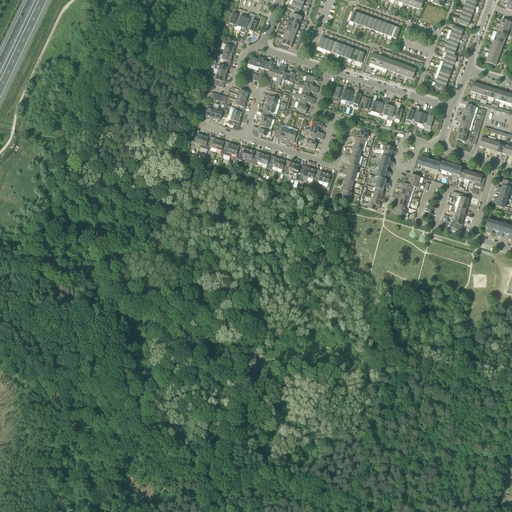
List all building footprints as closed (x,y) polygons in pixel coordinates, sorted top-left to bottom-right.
[(424,1),(422,0),(418,0),(416,9),(420,10),(424,1)] [(300,10),(301,10),(303,6),(293,2),(291,6),(300,10)] [(236,15),(233,14),(229,24),(234,25),(233,27),(237,28),(237,27),(238,24),(235,23),(236,19),(238,19),(241,10),(238,9),(236,15)] [(241,28),(245,18),(242,17),(244,11),(241,10),(238,19),(236,19),(235,23),(238,24),(237,27),(241,28)] [(349,22),(354,24),(358,14),(353,12),(349,22)] [(250,24),(253,15),(250,14),(248,19),(245,18),(241,28),(240,32),(244,33),(245,31),(249,32),(249,31),(250,29),(246,27),(248,23),(250,24)] [(300,22),(302,18),(292,14),(290,19),(300,22)] [(249,31),(253,33),(257,23),(254,22),(256,16),(253,15),(250,24),(248,23),(246,27),(250,29),(249,31)] [(458,23),(468,27),(469,23),(460,19),(458,23)] [(511,24),(502,20),(500,25),(510,28),(511,24)] [(299,27),(289,23),(286,22),(285,26),(287,27),(297,31),(299,27)] [(463,31),(453,27),(452,32),(461,35),(463,31)] [(400,30),(395,28),(392,38),(396,39),(400,30)] [(326,40),(322,38),(318,48),(322,50),(326,40)] [(292,44),(283,40),(281,44),(279,43),(277,48),(286,51),(288,47),(291,48),(292,44)] [(327,51),(330,41),(326,40),(322,50),(321,53),(325,54),(327,51)] [(236,45),(229,43),(228,46),(223,44),(221,49),(225,50),(233,53),(233,52),(234,50),(235,51),(236,45)] [(356,62),(361,64),(364,54),(360,52),(356,62)] [(373,68),(374,66),(378,56),(373,54),(369,67),(373,68)] [(231,60),(231,58),(223,55),(221,60),(224,61),(223,63),(230,66),(232,60),(231,60)] [(256,59),(253,67),(259,68),(262,59),(259,58),(258,60),(256,59)] [(496,66),(497,62),(487,58),(486,63),(496,66)] [(387,70),(390,61),(386,59),(383,69),(382,72),(386,73),(387,70)] [(229,71),(230,66),(223,63),(216,61),(214,69),(227,73),(228,70),(229,71)] [(269,64),(267,63),(264,70),(269,72),(271,67),(273,62),(270,61),(269,64)] [(269,72),(268,76),(266,82),(268,83),(269,80),(273,81),(273,78),(276,71),(273,70),(275,63),(273,62),(271,67),(269,72)] [(276,82),(278,83),(283,65),(281,64),(278,72),(276,71),(273,78),(273,81),(276,82)] [(287,74),(284,73),(286,66),(283,65),(278,83),(277,86),(280,86),(280,83),(284,84),(284,81),(287,74)] [(412,68),(408,78),(412,80),(416,70),(412,68)] [(217,75),(225,78),(226,75),(227,76),(228,73),(227,73),(214,69),(213,74),(217,75)] [(293,84),(296,74),(290,73),(289,75),(287,74),(284,81),(293,84)] [(217,83),(224,85),(225,83),(226,80),(224,80),(225,78),(217,75),(215,80),(211,79),(209,84),(214,86),(216,86),(217,83)] [(307,76),(306,78),(305,82),(312,84),(313,81),(316,82),(317,79),(307,76)] [(305,82),(304,85),(298,83),(298,85),(313,90),(314,87),(312,86),(312,84),(305,82)] [(336,88),(333,98),(338,99),(337,101),(341,102),(341,100),(342,98),(339,97),(340,93),(342,93),(344,84),(342,83),(340,89),(336,88)] [(445,87),(436,83),(434,88),(444,91),(445,87)] [(473,83),(470,92),(476,94),(479,85),(473,83)] [(346,102),(349,92),(345,91),(347,85),(344,84),(342,93),(340,93),(339,97),(342,98),(341,100),(346,102)] [(302,89),(302,92),(309,95),(310,92),(312,93),(313,90),(298,85),(297,87),(302,89)] [(479,85),(476,94),(482,95),(485,87),(479,85)] [(352,93),(349,92),(346,102),(350,103),(349,105),(353,106),(353,104),(354,102),(351,101),(352,96),(354,97),(357,88),(354,87),(352,93)] [(491,89),(485,87),(482,95),(488,97),(491,89)] [(361,97),(361,95),(358,94),(359,88),(357,88),(354,97),(352,96),(351,101),(354,102),(353,104),(358,105),(360,99),(361,97)] [(496,90),(491,89),(488,97),(494,99),(496,90)] [(496,90),(494,99),(499,101),(502,92),(496,90)] [(302,92),(300,98),(310,101),(311,98),(308,97),(309,95),(302,92)] [(508,94),(502,92),(499,101),(505,103),(508,94)] [(275,98),(268,96),(267,99),(269,99),(268,102),(276,104),(278,100),(280,100),(282,95),(276,93),(275,96),(275,98)] [(366,100),(365,103),(363,110),(367,111),(367,112),(371,114),(371,112),(372,110),(368,109),(369,105),(371,105),(374,96),(371,95),(370,101),(366,100)] [(375,113),(378,103),(375,102),(377,96),(374,96),(371,105),(369,105),(368,109),(372,110),(371,112),(375,113)] [(382,104),(378,103),(375,113),(379,115),(379,116),(383,117),(383,116),(384,114),(380,112),(381,108),(383,109),(386,99),(383,98),(382,104)] [(387,117),(390,107),(387,106),(389,100),(386,99),(383,109),(381,108),(380,112),(384,114),(383,116),(387,117)] [(238,106),(237,109),(244,111),(246,106),(244,105),(245,103),(237,100),(235,105),(238,106)] [(394,108),(390,107),(387,117),(391,118),(391,120),(395,121),(395,120),(396,117),(392,116),(393,112),(395,112),(398,103),(395,102),(394,108)] [(299,103),(297,110),(292,108),(292,110),(306,115),(307,109),(305,108),(306,105),(299,103)] [(400,121),(403,111),(399,110),(401,104),(398,103),(395,112),(393,112),(392,116),(396,117),(395,120),(400,121)] [(213,107),(207,105),(204,104),(201,114),(205,115),(205,117),(207,118),(207,119),(209,120),(213,107)] [(413,111),(409,110),(406,120),(410,121),(410,123),(414,124),(414,123),(415,120),(411,119),(413,115),(414,116),(417,106),(414,105),(413,111)] [(473,113),(475,107),(466,105),(465,111),(473,113)] [(275,109),(266,106),(266,109),(264,108),(263,114),(276,118),(277,115),(273,114),(275,109)] [(418,124),(421,114),(418,113),(420,107),(417,106),(414,116),(413,115),(411,119),(415,120),(414,123),(418,124)] [(212,119),(215,120),(218,109),(213,107),(209,120),(212,121),(212,119)] [(217,122),(219,123),(222,113),(223,110),(218,109),(215,120),(217,121),(217,122)] [(232,116),(240,118),(241,116),(242,116),(244,111),(237,109),(236,111),(234,111),(232,116)] [(425,115),(421,114),(418,124),(422,125),(422,127),(426,128),(426,126),(427,124),(423,123),(424,119),(426,119),(429,110),(427,109),(425,115)] [(426,126),(431,128),(434,118),(430,117),(432,111),(429,110),(426,119),(424,119),(423,123),(427,124),(426,126)] [(463,116),(472,119),(473,113),(465,111),(463,116)] [(262,122),(270,124),(272,120),(275,121),(276,118),(263,114),(261,119),(262,119),(262,122)] [(232,116),(231,120),(228,121),(228,124),(232,125),(232,124),(239,126),(241,121),(240,121),(240,118),(232,116)] [(461,122),(470,125),(472,126),(474,120),(471,119),(472,119),(463,116),(461,122)] [(323,122),(314,119),(313,121),(311,128),(318,130),(319,127),(322,128),(323,122)] [(459,128),(468,131),(470,131),(472,126),(470,125),(461,122),(459,128)] [(282,130),(283,126),(280,125),(278,131),(276,138),(281,140),(282,139),(284,139),(287,131),(282,130)] [(260,135),(266,137),(268,132),(271,133),(272,131),(269,129),(266,129),(259,126),(257,132),(258,132),(258,134),(258,135),(260,135)] [(287,131),(284,139),(287,140),(286,141),(289,142),(289,141),(292,133),(293,129),(288,128),(287,131)] [(324,137),(325,135),(320,133),(318,132),(318,130),(311,128),(310,131),(304,129),(304,131),(305,132),(324,137)] [(466,136),(468,131),(459,128),(458,134),(466,136)] [(297,132),(296,134),(292,133),(289,141),(292,142),(291,143),(296,144),(300,133),(297,132)] [(304,134),(309,135),(308,139),(315,141),(316,138),(323,140),(324,137),(305,132),(304,134)] [(200,148),(201,145),(204,137),(201,136),(202,135),(196,133),(193,143),(196,144),(195,147),(200,148)] [(456,140),(464,142),(466,136),(458,134),(456,140)] [(206,137),(204,137),(201,145),(200,148),(208,151),(210,145),(212,138),(206,136),(206,137)] [(493,142),(494,139),(489,137),(487,140),(485,149),(491,151),(493,142)] [(216,150),(219,141),(217,141),(217,139),(212,138),(210,145),(212,146),(212,148),(211,151),(215,153),(216,150)] [(355,143),(363,146),(365,141),(357,138),(356,138),(355,140),(356,141),(355,143)] [(487,140),(482,138),(479,147),(485,149),(487,140)] [(308,139),(305,147),(315,150),(317,144),(314,143),(315,141),(308,139)] [(221,152),(220,154),(223,155),(227,143),(222,141),(221,142),(219,141),(216,150),(221,152)] [(499,144),(493,142),(491,151),(496,152),(499,144)] [(232,144),(227,143),(223,155),(231,158),(232,154),(234,146),(232,145),(232,144)] [(393,146),(384,143),(382,151),(394,154),(394,152),(393,151),(394,148),(392,148),(393,146)] [(502,154),(505,145),(499,144),(496,152),(502,154)] [(508,156),(511,147),(505,145),(502,154),(508,156)] [(234,146),(232,154),(237,156),(236,159),(238,160),(239,157),(242,147),(237,146),(237,147),(234,146)] [(242,161),(245,159),(247,159),(249,151),(247,150),(248,149),(242,147),(239,157),(238,160),(242,161)] [(360,156),(362,151),(352,148),(351,151),(353,151),(352,154),(360,156)] [(247,159),(246,163),(253,165),(258,152),(252,150),(252,152),(249,151),(247,159)] [(394,154),(382,151),(380,156),(391,159),(391,156),(393,157),(394,154)] [(256,166),(257,162),(262,164),(265,156),(262,155),(263,154),(258,152),(253,165),(256,166)] [(380,156),(376,154),(375,156),(382,158),(380,165),(378,164),(377,166),(387,169),(388,167),(392,168),(393,166),(394,167),(395,165),(393,164),(394,163),(390,162),(391,159),(380,156)] [(427,171),(430,161),(428,160),(429,156),(427,156),(428,154),(426,154),(425,155),(424,155),(422,158),(420,158),(416,170),(418,170),(419,166),(426,168),(425,170),(427,171)] [(269,170),(273,157),(268,155),(267,156),(265,156),(262,164),(267,165),(266,169),(269,170)] [(269,170),(272,170),(277,171),(278,168),(280,160),(278,159),(278,158),(273,157),(269,170)] [(433,162),(430,161),(427,171),(429,171),(430,169),(438,172),(441,162),(441,164),(438,163),(439,159),(438,159),(438,157),(436,157),(436,158),(434,158),(433,162)] [(441,162),(438,172),(438,174),(440,175),(441,171),(447,173),(447,175),(449,175),(452,165),(449,164),(450,161),(449,160),(449,159),(447,158),(447,160),(445,159),(444,163),(441,162)] [(358,162),(349,159),(348,161),(350,162),(349,164),(350,165),(357,167),(358,162)] [(283,170),(282,174),(284,174),(288,161),(283,160),(282,161),(280,160),(278,168),(283,170)] [(287,175),(288,172),(293,173),(296,165),(293,164),(293,163),(288,161),(284,174),(287,175)] [(459,179),(459,178),(462,168),(459,168),(461,164),(459,163),(459,162),(457,161),(457,163),(455,162),(454,166),(452,165),(449,175),(451,176),(459,179)] [(299,181),(304,166),(298,164),(298,166),(296,165),(293,173),(292,176),(297,178),(296,181),(299,181)] [(302,182),(303,176),(308,178),(311,170),(308,169),(309,168),(304,166),(299,181),(302,182)] [(379,169),(376,177),(384,180),(385,177),(389,178),(389,177),(391,177),(391,175),(390,175),(390,173),(387,172),(387,169),(377,166),(377,168),(379,169)] [(462,168),(459,178),(464,180),(467,170),(465,169),(464,171),(462,170),(462,168)] [(308,178),(313,180),(312,182),(315,183),(319,171),(313,169),(313,170),(311,170),(308,178)] [(347,175),(355,178),(357,172),(347,170),(346,172),(348,173),(347,175)] [(467,170),(464,180),(463,183),(469,184),(470,181),(472,173),(469,172),(470,171),(467,170)] [(318,184),(318,181),(323,183),(326,174),(324,174),(324,172),(319,171),(315,183),(318,184)] [(326,174),(323,183),(328,184),(327,188),(330,189),(334,175),(329,174),(328,175),(326,174)] [(374,179),(372,184),(374,185),(375,185),(376,185),(376,188),(383,191),(384,188),(388,189),(389,188),(390,188),(391,186),(389,186),(390,184),(386,183),(387,180),(384,180),(376,177),(374,177),(374,179)] [(344,186),(352,188),(354,183),(344,180),(343,183),(345,183),(344,186)] [(412,187),(417,188),(419,189),(421,184),(418,183),(409,180),(408,183),(409,183),(409,185),(412,187)] [(511,183),(509,182),(502,180),(501,183),(503,183),(502,186),(510,188),(511,183)] [(511,189),(510,188),(502,186),(501,189),(497,188),(497,189),(495,189),(495,191),(496,191),(496,193),(500,194),(499,197),(509,200),(509,198),(507,197),(509,191),(510,192),(511,189)] [(383,191),(376,188),(374,194),(383,197),(384,194),(383,194),(383,191)] [(401,195),(409,197),(411,192),(401,189),(400,192),(402,192),(401,195)] [(342,197),(350,199),(352,194),(350,193),(342,191),(342,193),(343,194),(342,197)] [(461,197),(459,203),(469,206),(470,203),(468,203),(469,200),(461,197)] [(509,200),(499,197),(498,199),(494,198),(494,200),(492,199),(492,201),(493,202),(493,203),(496,204),(496,207),(508,211),(508,209),(504,207),(506,201),(508,202),(509,200)] [(379,204),(380,201),(372,199),(371,204),(379,207),(380,207),(381,204),(379,204)] [(398,205),(406,208),(408,202),(398,200),(397,202),(399,203),(398,205)] [(465,213),(466,210),(458,208),(456,213),(466,216),(466,213),(465,213)] [(396,216),(403,218),(404,219),(408,219),(409,214),(406,213),(404,213),(396,210),(395,213),(397,213),(396,216)] [(453,223),(453,224),(461,226),(462,227),(463,224),(462,223),(463,221),(455,218),(453,223)] [(488,219),(488,220),(485,228),(488,229),(486,233),(488,234),(488,235),(490,236),(490,234),(492,235),(493,231),(496,232),(498,222),(496,221),(496,223),(491,221),(491,220),(488,219)] [(498,222),(496,232),(498,232),(497,236),(499,237),(498,238),(500,239),(501,237),(502,238),(503,234),(506,235),(509,225),(507,224),(506,226),(500,224),(501,222),(498,222)] [(255,355),(230,346),(229,350),(253,359),(255,355)]
